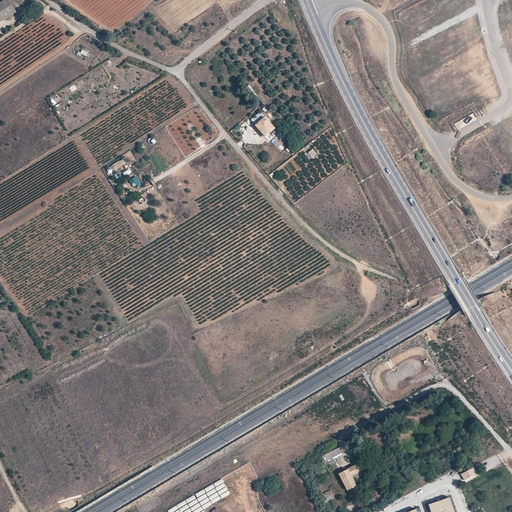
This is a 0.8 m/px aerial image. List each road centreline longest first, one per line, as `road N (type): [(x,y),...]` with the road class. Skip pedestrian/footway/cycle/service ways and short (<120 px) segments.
road 1 (tertiary): [(511,373),(401,191),(313,16)]
road 2 (unclassified): [(313,16),(347,2),(371,10),(391,40),(395,83),(454,179),(481,197),(511,196)]
road 3 (unclassified): [(176,73),(313,232),(390,277)]
road 4 (track): [(340,442),(353,428),(443,387),(511,456)]
road 5 (unclassified): [(47,0),(176,73)]
